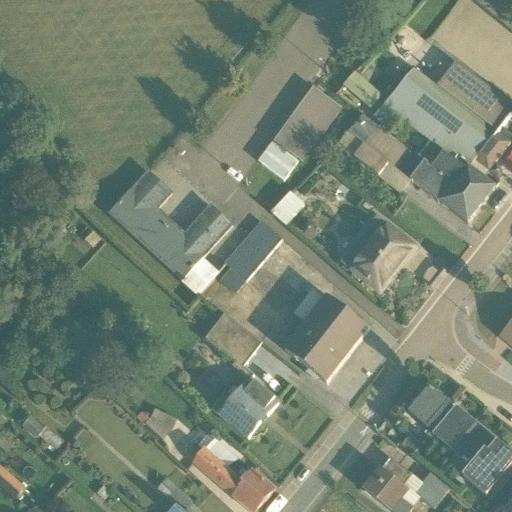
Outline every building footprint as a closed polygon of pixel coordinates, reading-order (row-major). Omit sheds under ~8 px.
[(369,123),(382,133),(393,118),(429,145),(465,173),(467,170),(473,162),(488,174),(509,146),(496,136),(511,115),(511,108),(455,65),(436,89),(412,72),(369,123)] [(355,75),(343,89),(371,113),(382,99),(355,75)] [(313,90),(273,145),(302,166),(341,111),(313,90)] [(366,142),(362,148),(353,160),(401,196),(410,183),(467,227),(481,209),(418,161),(382,133),(369,123),(361,117),(351,130),(366,142)] [(366,142),(351,130),(347,135),(362,148),(366,142)] [(418,161),(481,209),(495,191),(482,181),(467,170),(465,173),(429,145),(418,161)] [(261,167),(275,148),(271,146),(257,165),(261,167)] [(275,148),(261,167),(283,184),(297,165),(275,148)] [(473,162),(467,170),(482,181),(488,174),(473,162)] [(147,175),(108,217),(197,299),(217,275),(202,262),(232,229),(210,209),(184,236),(158,212),(171,197),(147,175)] [(289,196),(270,216),(285,229),(303,208),(289,196)] [(378,224),(344,266),(379,294),(412,251),(378,224)] [(236,266),(220,285),(234,298),(282,243),(261,225),(230,261),(236,266)] [(35,284),(23,298),(30,305),(33,302),(48,315),(58,304),(35,284)] [(325,386),(368,331),(325,298),(323,301),(312,292),(293,316),(306,326),(284,354),(325,386)] [(260,347),(223,318),(205,341),(242,370),(260,347)] [(511,326),(501,340),(511,349),(511,326)] [(240,375),(210,412),(249,442),(278,405),(240,375)] [(428,395),(409,419),(427,433),(449,406),(428,395)] [(458,451),(475,465),(463,479),(485,498),(511,465),(511,457),(456,411),(433,438),(454,456),(458,451)] [(141,414),(135,420),(161,443),(178,423),(153,412),(149,422),(141,414)] [(32,418),(21,429),(33,441),(36,437),(56,453),(63,445),(32,418)] [(408,437),(399,448),(409,456),(418,445),(408,437)] [(231,501),(244,511),(259,511),(274,494),(218,445),(204,453),(192,467),(231,501)] [(421,486),(390,462),(365,494),(387,511),(411,511),(420,501),(434,511),(449,493),(428,477),(421,486)] [(0,468),(0,487),(16,502),(25,491),(0,468)] [(171,511),(185,511),(192,505),(165,481),(155,492),(174,509),(171,511)]
